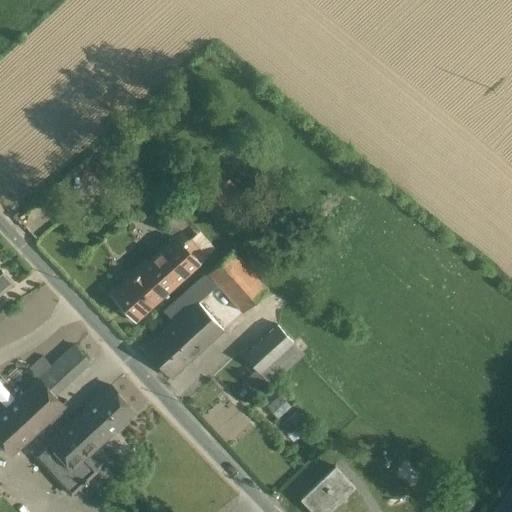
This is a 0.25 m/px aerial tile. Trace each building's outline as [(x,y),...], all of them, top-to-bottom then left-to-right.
[(245,211),(204,173),(186,191),(227,230),(245,211)] [(157,201),(142,216),(154,228),(169,213),(157,201)] [(194,263),(170,237),(136,268),(160,294),(194,263)] [(264,288),(229,249),(204,272),(214,284),(240,311),(264,288)] [(0,267),(0,290),(11,282),(0,267)] [(160,294),(136,268),(107,296),(132,321),(160,294)] [(204,272),(161,312),(171,323),(196,351),(219,329),(194,301),(214,284),(204,272)] [(171,323),(141,349),(167,378),(196,351),(171,323)] [(275,323),(241,355),(257,372),(291,340),(275,323)] [(73,344),(38,377),(53,393),(88,360),(73,344)] [(53,393),(38,377),(17,396),(41,423),(62,403),(53,393)] [(110,383),(72,419),(83,431),(87,427),(99,441),(134,409),(110,383)] [(17,396),(0,411),(0,442),(9,453),(41,423),(17,396)] [(72,419),(34,453),(70,492),(96,468),(84,455),(99,441),(87,427),(83,431),(72,419)] [(331,464),(296,497),(309,511),(322,511),(351,485),(331,464)]
